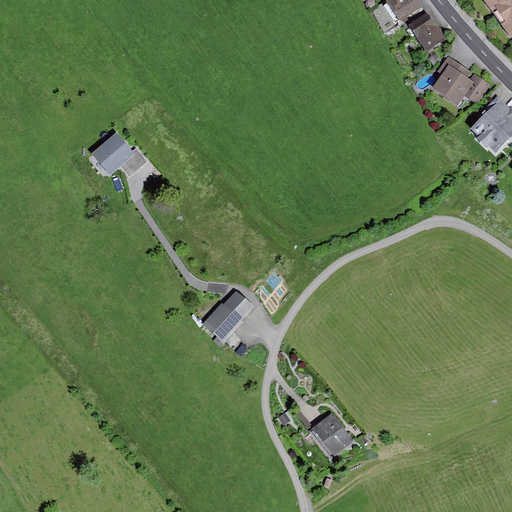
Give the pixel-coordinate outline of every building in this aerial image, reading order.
[(415,0),(394,0),(386,6),(400,25),(422,10),(415,0)] [(511,0),(485,0),(483,2),(511,41),(511,40),(511,0)] [(428,16),(409,30),(427,54),(446,41),(428,16)] [(490,85),(448,57),(437,73),(442,77),(432,91),(457,108),(464,97),(476,105),(490,85)] [(511,142),(511,114),(496,99),(480,115),(483,118),(469,132),(496,159),(511,142)] [(117,137),(92,160),(110,179),(134,156),(117,137)] [(234,298),(206,331),(224,347),(253,314),(234,298)] [(335,417),(313,431),(332,461),(354,446),(335,417)]
